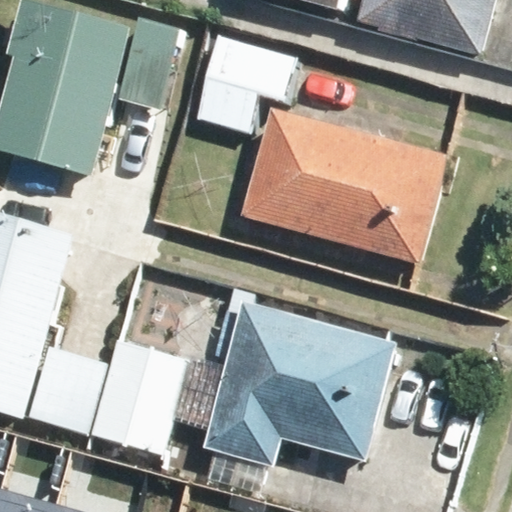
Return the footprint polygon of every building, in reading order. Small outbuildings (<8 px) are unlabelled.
[(22,0),(8,61),(18,63),(0,136),(0,154),(96,178),(115,98),(167,110),(188,24),(142,13),(139,25),(34,0),(22,0)] [(360,0),(318,0),(358,10),(360,0)] [(382,0),(377,18),(497,51),(510,0),(382,0)] [(315,53),(232,30),(207,118),(260,133),(271,94),(301,102),(315,53)] [(467,152),(290,102),(258,216),(435,266),(467,152)] [(84,229),(0,203),(0,411),(29,420),(30,415),(95,435),(117,364),(49,343),(84,229)] [(279,435),(361,457),(394,337),(246,297),(204,446),(271,464),(279,435)] [(117,364),(95,435),(163,456),(192,361),(125,340),(117,364)] [(243,511),(245,506),(131,476),(121,511),(243,511)] [(70,511),(0,491),(0,511),(70,511)]
